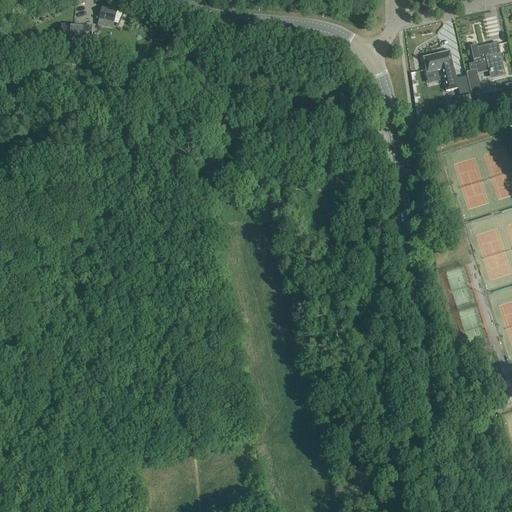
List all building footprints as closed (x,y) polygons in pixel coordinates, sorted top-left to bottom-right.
[(116,12),(102,8),(100,19),(114,22),(116,12)] [(62,26),(61,42),(90,44),(91,28),(62,26)] [(470,47),(474,64),(468,65),(470,72),(466,73),(473,108),(484,106),(477,74),(489,72),(491,80),(506,77),(498,45),(478,50),(477,45),(470,47)] [(423,61),(423,63),(424,63),(426,75),(429,83),(439,81),(437,72),(441,71),(442,77),(446,92),(458,89),(459,89),(456,79),(452,61),(450,52),(423,58),(423,61)] [(139,55),(132,71),(140,75),(147,58),(139,55)] [(460,102),(454,104),(456,111),(465,109),(473,107),(470,94),(466,95),(463,96),(462,96),(460,97),(458,97),(460,102)]
